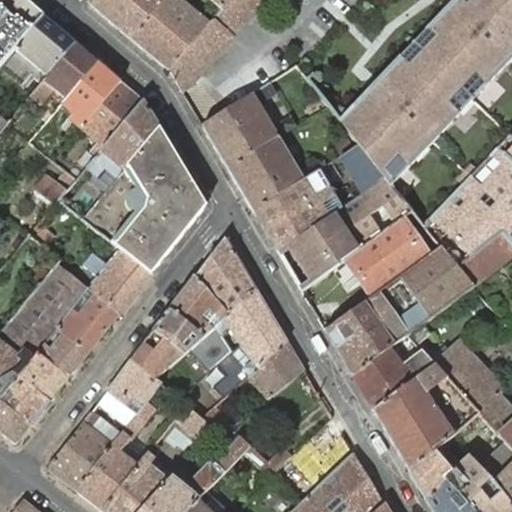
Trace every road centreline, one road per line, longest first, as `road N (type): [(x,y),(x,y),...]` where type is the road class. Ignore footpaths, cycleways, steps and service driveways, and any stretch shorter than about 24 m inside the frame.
road 1 (residential): [(411,511),(232,213)]
road 2 (residential): [(232,213),(214,222),(16,474)]
road 3 (residential): [(232,213),(157,88),(63,8)]
